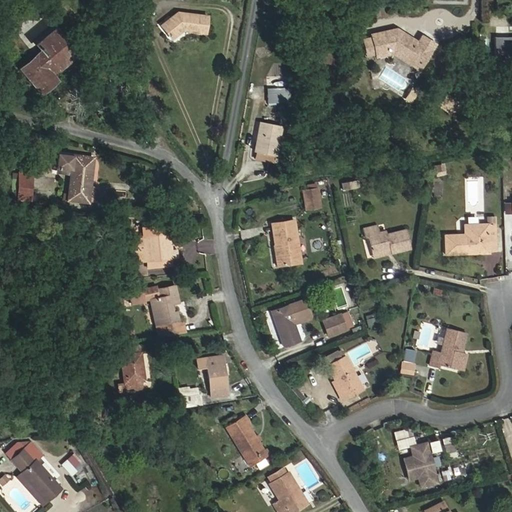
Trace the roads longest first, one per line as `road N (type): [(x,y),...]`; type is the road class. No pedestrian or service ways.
road 1 (residential): [(323,446),(248,346),(220,211)]
road 2 (unclassified): [(0,114),(150,151),(187,173),(220,211)]
road 3 (residential): [(220,211),(257,0)]
road 4 (residential): [(323,446),(387,406),(448,418),(511,404)]
